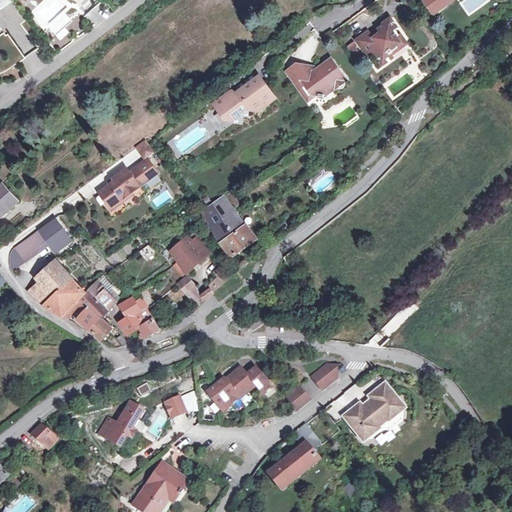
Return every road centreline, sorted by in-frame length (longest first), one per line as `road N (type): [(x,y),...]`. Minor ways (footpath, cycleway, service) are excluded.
road 1 (unclassified): [(214,332),(261,287),(281,252),(360,191),(406,140),(426,92),(511,23)]
road 2 (residential): [(368,350),(410,358),(442,376),(511,488)]
road 3 (residential): [(261,258),(252,277),(192,322),(112,351)]
road 4 (residential): [(0,110),(143,0)]
road 5 (residential): [(214,332),(242,342),(368,350)]
road 6 (unclassified): [(0,442),(64,394),(135,369)]
road 7 (residential): [(0,269),(39,308),(112,351)]
road 8 (residential): [(271,430),(314,408),(368,350)]
